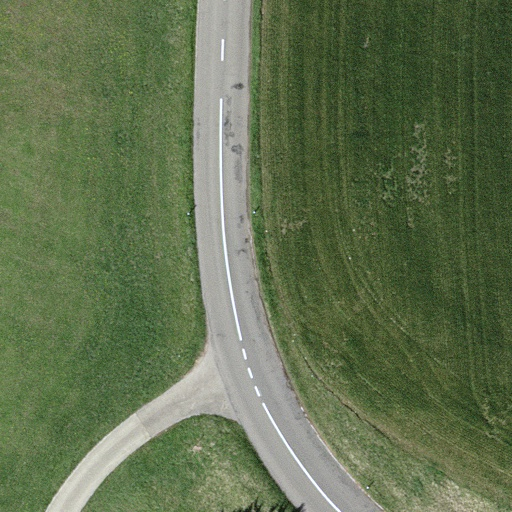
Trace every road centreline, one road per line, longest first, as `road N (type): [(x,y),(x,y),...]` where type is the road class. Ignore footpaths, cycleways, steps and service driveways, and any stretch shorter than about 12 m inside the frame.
road 1 (tertiary): [(250,385),(223,286),(213,190),(223,0)]
road 2 (unclassified): [(250,385),(123,428),(60,511)]
road 3 (tertiary): [(348,511),(250,385)]
